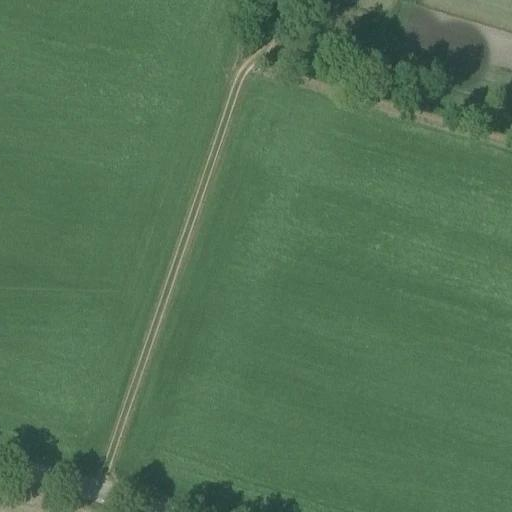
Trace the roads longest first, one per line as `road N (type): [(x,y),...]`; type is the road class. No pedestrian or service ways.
road 1 (unknown): [(124,500),(250,129),(314,0)]
road 2 (unclassified): [(162,511),(0,462)]
